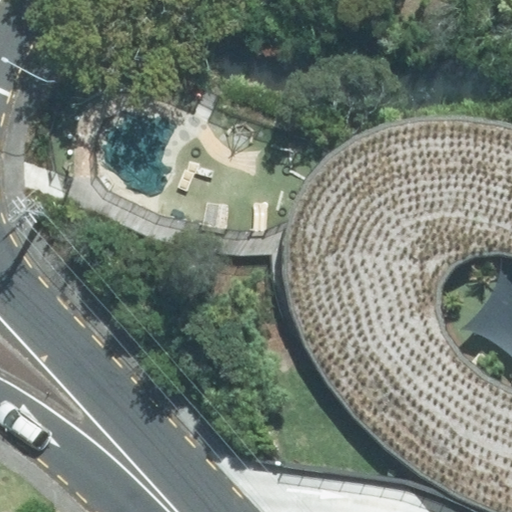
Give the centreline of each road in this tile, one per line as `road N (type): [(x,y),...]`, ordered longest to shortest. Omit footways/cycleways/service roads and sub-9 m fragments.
road 1 (secondary): [(0,270),(185,511)]
road 2 (secondary): [(144,511),(0,405)]
